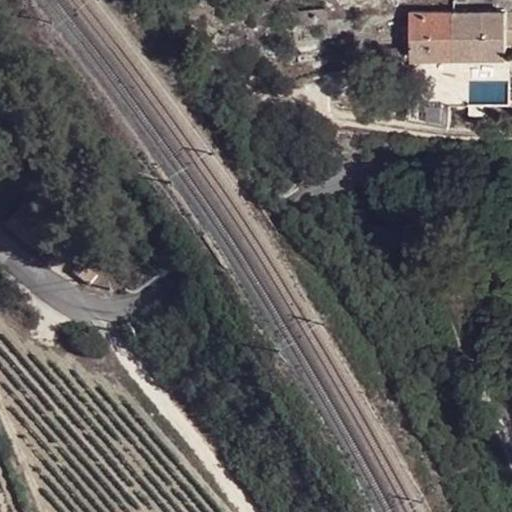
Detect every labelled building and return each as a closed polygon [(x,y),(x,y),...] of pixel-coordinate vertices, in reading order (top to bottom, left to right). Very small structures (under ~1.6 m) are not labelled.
[(327,18),(325,5),(278,7),(279,21),(327,18)] [(511,9),(504,9),(504,7),(452,9),(409,8),(410,57),(453,55),(504,54),(504,41),(511,40),(511,9)] [(408,78),(407,113),(448,118),(448,77),(408,78)] [(56,223),(24,199),(6,221),(40,246),(56,223)] [(104,264),(80,249),(69,265),(93,281),(104,264)]
